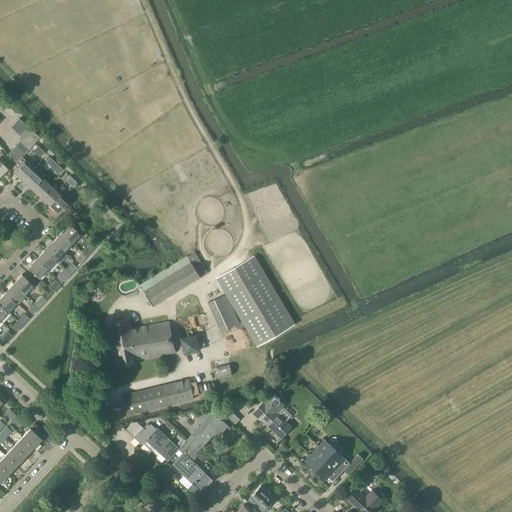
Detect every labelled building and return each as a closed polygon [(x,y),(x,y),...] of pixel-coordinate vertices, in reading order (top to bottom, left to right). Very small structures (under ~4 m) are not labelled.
[(14,131),(22,122),(18,118),(10,127),(14,131)] [(22,122),(14,131),(19,135),(27,126),(22,122)] [(19,141),(28,150),(39,137),(27,126),(19,135),(19,141)] [(28,150),(19,141),(14,146),(23,154),(28,150)] [(20,159),(22,157),(21,156),(23,154),(14,146),(11,150),(20,159)] [(40,157),(44,152),(37,146),(33,150),(40,157)] [(0,175),(8,168),(5,165),(10,160),(1,150),(0,151),(0,175)] [(16,163),(20,159),(11,150),(7,154),(16,163)] [(22,157),(20,159),(16,163),(19,165),(13,172),(22,180),(33,169),(24,161),(25,160),(22,157)] [(51,167),(55,162),(50,157),(45,162),(51,167)] [(55,162),(51,167),(58,173),(62,169),(55,162)] [(33,169),(22,180),(31,188),(41,177),(42,177),(44,174),(35,166),(33,169)] [(69,183),(73,178),(66,172),(62,177),(69,183)] [(50,185),(42,177),(41,177),(31,188),(40,196),(50,185)] [(73,178),(69,183),(76,190),(80,185),(73,178)] [(49,204),(63,189),(59,193),(50,185),(40,196),(49,204)] [(63,189),(49,204),(58,213),(72,198),(63,189)] [(67,222),(62,227),(64,229),(60,232),(72,243),(80,233),(69,223),(67,222)] [(72,243),(60,232),(53,241),(64,251),(72,243)] [(52,241),(50,239),(45,245),(47,246),(44,250),(56,260),(59,263),(67,254),(64,251),(53,241),(52,241)] [(82,252),(86,256),(93,249),(88,245),(82,252)] [(36,258),(47,269),(56,260),(44,250),(36,258)] [(86,256),(82,252),(76,259),(80,263),(86,256)] [(251,256),(217,276),(258,344),(292,323),(251,256)] [(47,269),(36,258),(28,267),(39,278),(47,269)] [(66,269),(70,274),(77,267),(72,262),(66,269)] [(144,292),(147,296),(153,306),(200,277),(192,263),(144,292)] [(70,274),(66,269),(59,276),(64,281),(70,274)] [(13,283),(24,294),(33,284),(22,274),(13,283)] [(49,287),(54,291),(60,285),(55,280),(49,287)] [(5,292),(16,303),(22,296),(24,294),(13,283),(5,292)] [(0,304),(8,311),(16,303),(5,292),(1,296),(0,297),(0,304)] [(207,302),(221,331),(238,323),(225,294),(207,302)] [(41,296),(34,303),(39,307),(46,300),(41,296)] [(28,310),(33,314),(39,307),(34,303),(28,310)] [(18,321),(22,325),(29,318),(25,313),(18,321)] [(114,321),(114,323),(117,338),(116,338),(119,350),(122,366),(134,363),(133,359),(175,352),(169,322),(135,328),(132,329),(130,318),(114,321)] [(22,325),(18,321),(12,327),(16,332),(22,325)] [(6,342),(13,336),(8,331),(2,338),(6,342)] [(182,382),(166,385),(125,395),(129,413),(164,405),(164,403),(186,398),(182,382)] [(270,394),(253,413),(260,420),(261,419),(281,438),(292,426),(277,413),(283,407),(283,403),(274,394),(270,394)] [(229,405),(223,412),(229,418),(236,411),(229,405)] [(12,419),(16,415),(9,408),(5,413),(12,419)] [(186,441),(195,450),(202,442),(204,444),(216,432),(219,435),(228,426),(213,411),(193,433),(193,434),(186,441)] [(16,415),(12,419),(18,426),(23,421),(16,415)] [(142,444),(143,443),(152,451),(155,448),(168,460),(179,449),(149,421),(134,437),(142,444)] [(0,433),(5,437),(11,431),(7,426),(0,433)] [(22,437),(33,447),(41,438),(30,428),(22,437)] [(33,447),(22,437),(13,445),(25,456),(33,447)] [(320,444),(305,460),(311,466),(313,464),(320,471),(332,482),(336,477),(348,464),(350,463),(349,462),(324,439),(320,444)] [(183,453),(172,464),(194,485),(202,490),(206,488),(208,485),(203,479),(207,475),(205,473),(188,457),(195,450),(186,441),(179,449),(183,453)] [(25,456),(13,445),(5,454),(16,465),(25,456)] [(356,453),(351,459),(357,463),(362,458),(356,453)] [(16,465),(5,454),(0,459),(0,466),(8,474),(16,465)] [(167,463),(162,469),(166,473),(172,467),(167,463)] [(0,482),(8,474),(0,466),(0,482)] [(207,475),(203,479),(208,485),(210,486),(214,482),(207,475)] [(355,486),(345,497),(360,511),(372,511),(377,507),(377,506),(383,500),(372,490),(366,496),(360,491),(367,485),(361,480),(355,486)] [(261,486),(251,496),(259,504),(257,507),(262,511),(264,511),(276,500),(261,486)]
